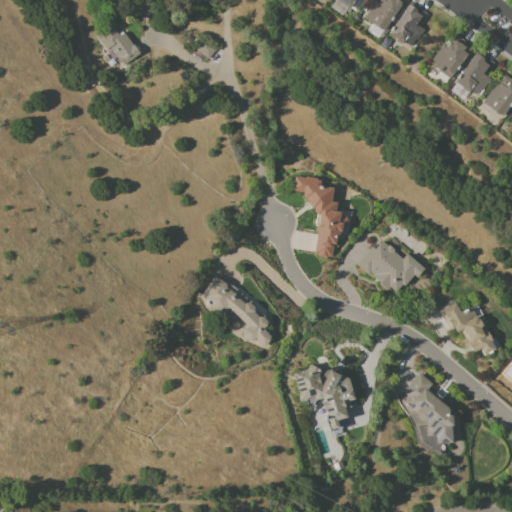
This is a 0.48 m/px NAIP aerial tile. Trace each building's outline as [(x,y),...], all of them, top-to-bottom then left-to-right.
[(338,0),(370,0),(366,6),(364,5),(359,12),(353,8),(352,9),(338,0)] [(366,20),(378,1),(380,2),(381,0),(407,0),(386,32),(384,31),(383,31),(374,25),(366,20)] [(391,36),(413,4),(430,15),(421,28),(426,31),(419,42),(418,41),(413,48),(406,43),(405,45),(391,36)] [(99,38),(115,29),(121,36),(125,33),(135,47),(136,47),(143,55),(127,67),(120,59),(119,59),(112,49),(109,51),(99,38)] [(474,49),(452,80),(435,67),(438,64),(434,61),(446,45),(450,49),(459,37),(466,42),(465,43),(474,49)] [(198,51),(204,43),(218,51),(210,61),(198,51)] [(457,83),(480,52),(491,60),(497,65),(487,77),(493,82),(490,86),(489,86),(485,91),(484,90),(478,97),(472,92),(471,94),(457,83)] [(511,107),(504,118),(502,116),(501,117),(492,110),(493,109),(485,104),(494,93),(493,92),(497,86),(499,88),(507,77),(511,80),(511,107)] [(316,256),(318,244),(322,217),(320,216),(317,213),(317,210),(314,210),(310,203),(310,201),(308,200),(305,197),(307,194),(295,192),(297,178),(308,180),(308,178),(319,180),(319,182),(323,183),(322,187),(336,190),(334,203),(339,205),(338,213),(343,214),(344,219),(349,219),(350,222),(349,227),(347,229),(343,233),(342,233),(341,239),(339,239),(338,246),(333,245),(333,258),(330,258),(330,260),(320,258),(321,257),(316,256)] [(370,277),(358,266),(374,248),(377,251),(384,243),(389,248),(391,247),(396,252),(395,253),(404,260),(409,256),(426,271),(418,279),(416,277),(406,288),(404,286),(398,294),(392,289),(390,291),(375,278),(376,277),(373,274),(370,277)] [(204,297),(218,277),(229,285),(239,292),(238,293),(240,294),(242,294),(249,300),(248,302),(250,303),(254,303),(258,308),(259,311),(264,317),(267,318),(271,322),(270,327),(267,329),(274,338),(273,344),(267,348),(261,347),(258,342),(257,343),(257,344),(248,342),(245,337),(247,331),(251,327),(240,316),(237,321),(231,321),(228,317),(210,311),(209,300),(204,297)] [(457,303),(457,305),(462,315),(473,309),(478,318),(483,316),(488,327),(485,328),(488,334),(489,333),(494,342),(493,343),(497,351),(486,357),(482,350),(475,354),(472,349),(468,351),(464,341),(469,339),(468,335),(467,336),(465,331),(458,334),(456,330),(451,331),(441,311),(457,303)] [(331,429),(325,410),(324,410),(321,401),(322,401),(322,399),(315,400),(313,396),(301,399),(295,379),(291,377),(295,369),(299,371),(305,369),(308,365),(319,368),(325,367),(330,369),(332,367),(341,371),(339,374),(348,379),(354,399),(348,401),(350,407),(343,409),(345,417),(336,420),(337,427),(331,429)] [(422,375),(434,386),(430,390),(436,395),(437,393),(446,402),(444,404),(449,408),(447,410),(448,417),(452,417),(454,444),(438,445),(438,438),(429,438),(428,422),(423,423),(419,419),(419,414),(407,404),(411,399),(406,394),(422,375)]
